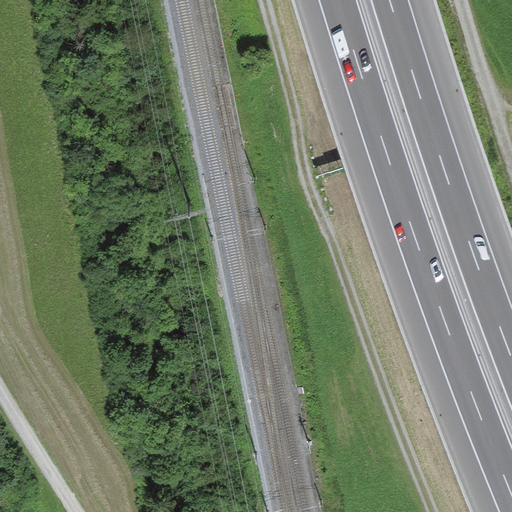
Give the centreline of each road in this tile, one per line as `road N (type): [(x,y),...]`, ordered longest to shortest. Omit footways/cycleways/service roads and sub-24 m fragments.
road 1 (track): [(264,0),(309,189),(432,511)]
road 2 (motorway): [(337,0),(419,250),(511,495)]
road 3 (motorway): [(511,358),(389,0)]
road 4 (track): [(0,386),(76,511)]
